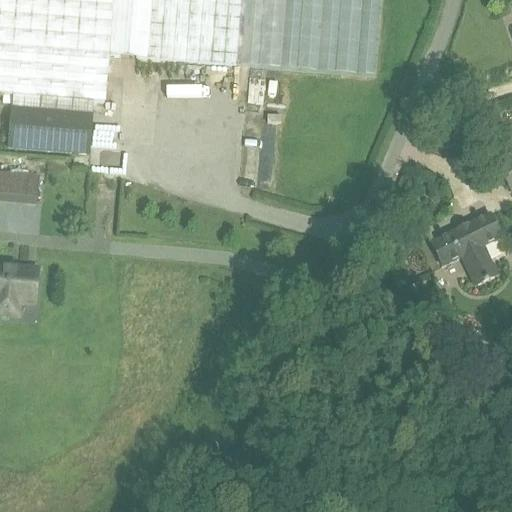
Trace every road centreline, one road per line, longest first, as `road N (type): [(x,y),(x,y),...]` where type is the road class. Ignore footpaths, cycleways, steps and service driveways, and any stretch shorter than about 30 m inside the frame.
road 1 (unclassified): [(206,511),(344,255),(456,0)]
road 2 (unknown): [(353,235),(136,157),(123,169),(103,233),(89,242),(0,238)]
road 3 (unknown): [(321,511),(395,479),(431,481),(489,511)]
road 4 (unknown): [(386,164),(511,219)]
